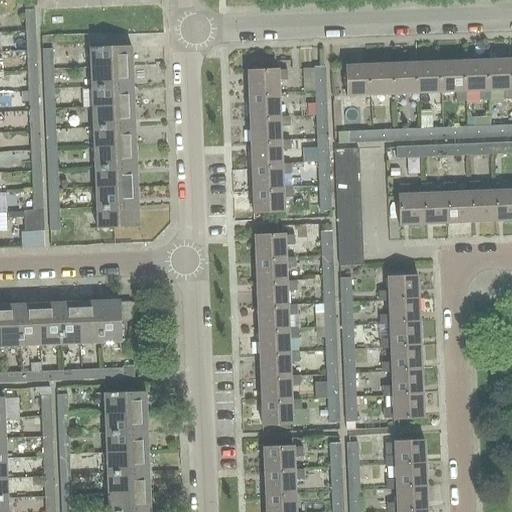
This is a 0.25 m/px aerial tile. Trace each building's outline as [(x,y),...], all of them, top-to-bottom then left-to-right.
[(25,32),(36,32),(35,10),(24,11),(25,32)] [(25,32),(26,52),(36,52),(36,32),(25,32)] [(89,70),(132,68),(131,48),(88,50),(89,70)] [(43,72),(53,72),(52,49),(42,50),(43,72)] [(26,52),(27,72),(37,72),(36,52),(26,52)] [(511,59),(489,61),(490,91),(503,90),(503,100),(511,99),(511,93),(511,90),(511,59)] [(489,61),(465,62),(466,92),(479,91),(479,101),(488,100),(488,91),(490,91),(489,61)] [(441,63),(442,93),(455,92),(455,102),(466,101),(466,92),(465,62),(441,63)] [(441,63),(417,64),(418,94),(442,93),(441,63)] [(393,64),(369,65),(370,96),(394,95),(393,64)] [(418,94),(417,64),(393,64),(394,95),(418,94)] [(370,96),(369,65),(345,66),(346,97),(370,96)] [(325,67),(324,67),(313,68),(313,70),(314,92),(326,91),(325,67)] [(132,68),(89,70),(90,90),(133,88),(132,68)] [(288,71),(278,71),(277,69),(247,71),(248,95),(278,93),(278,81),(288,81),(288,71)] [(314,92),(313,70),(302,70),(303,92),(314,92)] [(21,92),(28,92),(38,92),(37,72),(27,72),(27,83),(19,83),(19,92),(21,92)] [(54,92),(53,72),(43,72),(43,92),(54,92)] [(133,88),(90,90),(91,110),(133,108),(133,88)] [(327,115),(326,91),(314,92),(315,116),(327,115)] [(28,102),(28,112),(39,112),(38,92),(28,92),(28,102)] [(54,101),(54,92),(43,92),(44,112),(55,112),(54,101)] [(278,93),(248,95),(249,118),(279,117),(278,93)] [(133,108),(91,110),(91,130),(134,128),(133,108)] [(28,112),(29,132),(40,132),(39,112),(28,112)] [(56,132),(55,112),(44,112),(45,132),(56,132)] [(315,116),(316,140),(328,139),(327,115),(315,116)] [(279,117),(249,118),(250,143),(280,141),(280,127),(289,127),(289,117),(279,117)] [(511,137),(511,125),(491,126),(492,138),(511,137)] [(492,138),(491,126),(467,127),(468,139),(492,138)] [(468,139),(467,127),(443,128),(444,140),(468,139)] [(134,128),(91,130),(92,150),(135,148),(134,128)] [(444,140),(443,128),(419,129),(420,141),(444,140)] [(420,141),(419,129),(395,130),(396,142),(420,141)] [(396,142),(395,130),(371,131),(372,143),(396,142)] [(347,132),(348,144),(372,143),(371,131),(347,132)] [(29,132),(30,152),(41,152),(40,132),(29,132)] [(56,152),(56,132),(45,132),(46,152),(56,152)] [(348,144),(347,132),(338,133),(338,144),(348,144)] [(329,163),(328,139),(316,140),(317,164),(329,163)] [(290,141),(280,141),(250,143),(251,166),(281,165),(281,151),(291,150),(290,141)] [(511,142),(491,144),(491,155),(511,154),(511,142)] [(491,144),(467,145),(468,156),(491,155),(491,144)] [(467,145),(444,146),(444,157),(468,156),(467,145)] [(444,146),(420,147),(421,158),(444,157),(444,146)] [(421,158),(420,147),(395,148),(395,159),(421,158)] [(135,148),(92,150),(93,170),(136,168),(135,148)] [(359,161),(358,149),(334,150),(334,162),(359,161)] [(30,152),(31,172),(41,172),(41,152),(30,152)] [(57,172),(56,152),(46,152),(47,172),(57,172)] [(334,162),(335,174),(359,173),(359,161),(334,162)] [(317,164),(318,188),(330,187),(329,163),(317,164)] [(281,165),(251,166),(252,191),(282,189),(282,175),(291,174),(291,165),(281,165)] [(136,168),(93,170),(94,190),(137,188),(136,168)] [(399,177),(399,169),(390,169),(390,177),(399,177)] [(31,172),(32,192),(42,192),(41,172),(31,172)] [(58,192),(57,172),(47,172),(48,192),(58,192)] [(335,185),(360,184),(359,173),(335,174),(335,185)] [(446,193),(447,224),(470,223),(469,192),(455,193),(454,182),(445,183),(446,193)] [(469,182),(469,192),(470,223),(494,222),(493,192),(479,192),(478,182),(469,182)] [(422,184),(422,194),(423,225),(447,224),(446,193),(431,194),(431,183),(422,184)] [(360,184),(335,185),(336,197),(360,196),(360,184)] [(423,225),(422,194),(409,195),(408,185),(398,185),(399,195),(397,195),(399,226),(423,225)] [(331,211),(330,187),(318,188),(319,212),(331,211)] [(137,188),(94,190),(95,210),(138,208),(137,188)] [(292,189),(282,189),(252,191),(253,214),(283,213),(283,199),(292,198),(292,189)] [(511,220),(511,190),(493,192),(494,222),(511,220)] [(32,192),(33,212),(43,212),(42,192),(32,192)] [(59,212),(58,192),(48,192),(48,212),(59,212)] [(360,196),(336,197),(336,209),(361,208),(360,196)] [(138,208),(95,210),(96,230),(138,228),(138,208)] [(336,209),(337,220),(361,219),(361,208),(336,209)] [(33,232),(44,232),(43,212),(33,212),(33,232)] [(60,231),(59,212),(48,212),(49,232),(60,231)] [(361,219),(337,220),(337,232),(362,231),(361,219)] [(321,257),(332,256),(331,231),(320,232),(321,257)] [(338,244),(362,243),(362,231),(337,232),(338,244)] [(24,233),(21,233),(22,249),(45,248),(44,232),(33,232),(24,233)] [(294,236),(284,237),(284,234),(254,235),(255,259),(285,258),(285,246),(294,246),(294,236)] [(338,255),(363,254),(362,243),(338,244),(338,255)] [(363,266),(363,265),(363,254),(338,255),(339,267),(363,266)] [(322,281),(333,280),(332,256),(321,257),(322,281)] [(285,258),(255,259),(256,283),(286,282),(286,268),(295,268),(295,259),(285,259),(285,258)] [(378,301),(388,301),(418,300),(417,276),(387,277),(388,291),(377,292),(378,301)] [(339,279),(340,303),(352,302),(351,278),(339,279)] [(323,304),(334,304),(333,280),(322,281),(323,304)] [(296,282),(286,282),(256,283),(257,307),(287,306),(287,292),(296,292),(296,282)] [(379,325),(389,325),(419,324),(418,300),(388,301),(389,315),(378,315),(379,325)] [(98,303),(100,344),(121,344),(119,302),(98,303)] [(340,303),(341,327),(353,326),(352,302),(340,303)] [(98,303),(78,304),(80,345),(100,344),(98,303)] [(80,345),(78,304),(58,305),(60,346),(80,345)] [(324,328),(335,328),(334,304),(323,304),(324,328)] [(58,305),(38,306),(40,347),(60,346),(58,305)] [(287,306),(257,307),(258,331),(288,330),(288,316),(297,315),(297,305),(287,306)] [(40,347),(38,306),(19,307),(20,348),(40,347)] [(19,307),(0,307),(0,339),(0,349),(20,348),(19,307)] [(380,349),(390,349),(420,347),(419,324),(389,325),(389,338),(379,339),(380,349)] [(341,327),(342,351),(354,350),(353,326),(341,327)] [(324,328),(325,352),(336,352),(335,328),(324,328)] [(297,329),(288,330),(258,331),(259,355),(289,354),(289,339),(297,339),(297,329)] [(381,373),(391,373),(421,371),(420,347),(390,349),(390,362),(381,362),(381,373)] [(342,351),(343,374),(355,374),(354,350),(342,351)] [(326,376),(337,376),(336,352),(325,352),(326,376)] [(289,354),(259,355),(260,379),(290,378),(290,364),(295,364),(295,356),(289,356),(289,354)] [(40,363),(30,364),(31,372),(40,372),(40,363)] [(101,369),(102,380),(122,379),(122,378),(134,377),(133,366),(121,367),(121,368),(101,369)] [(101,369),(81,370),(82,381),(102,380),(101,369)] [(61,371),(62,382),(82,381),(81,370),(61,371)] [(61,371),(41,372),(42,382),(62,382),(61,371)] [(382,397),(392,396),(422,395),(421,371),(391,373),(391,386),(381,386),(382,397)] [(21,372),(2,373),(2,384),(22,383),(21,372)] [(21,372),(22,383),(42,382),(41,372),(40,372),(31,372),(21,372)] [(343,374),(344,398),(356,398),(355,374),(343,374)] [(327,400),(338,400),(337,376),(326,376),(327,400)] [(300,377),(290,378),(260,379),(261,403),(291,402),(291,387),(300,387),(300,377)] [(104,415),(146,414),(145,394),(104,395),(104,415)] [(383,419),(393,419),(393,420),(423,419),(422,395),(392,396),(392,408),(382,409),(383,419)] [(58,417),(68,417),(67,396),(57,396),(58,417)] [(52,418),(51,397),(41,397),(42,418),(52,418)] [(356,398),(344,398),(345,423),(357,422),(356,398)] [(328,424),(339,423),(340,423),(338,400),(327,400),(327,411),(328,417),(328,424)] [(300,401),(291,402),(261,403),(262,427),(292,425),(291,411),(301,410),(300,401)] [(146,414),(104,415),(105,436),(147,434),(146,414)] [(69,437),(68,417),(58,417),(58,437),(69,437)] [(42,418),(42,438),(52,438),(52,418),(42,418)] [(147,434),(105,436),(106,456),(147,454),(147,434)] [(59,457),(70,457),(69,437),(58,437),(59,457)] [(53,458),(52,438),(42,438),(43,458),(53,458)] [(395,466),(425,465),(424,441),(394,442),(394,456),(384,456),(385,466),(395,466)] [(359,467),(359,463),(358,447),(357,443),(346,444),(347,468),(359,467)] [(341,466),(340,444),(329,445),(330,467),(341,466)] [(303,448),(293,448),(293,446),(263,448),(264,470),(294,468),(293,457),(303,457),(303,448)] [(147,454),(106,456),(107,476),(148,474),(147,454)] [(70,477),(70,457),(59,457),(60,478),(70,477)] [(43,458),(44,478),(54,478),(53,458),(43,458)] [(425,465),(395,466),(395,479),(385,480),(386,490),(396,490),(426,488),(425,465)] [(341,466),(330,467),(331,489),(342,489),(341,466)] [(348,492),(360,491),(359,467),(347,468),(348,492)] [(294,468),(264,470),(265,492),(295,491),(295,481),(304,481),(303,470),(294,471),(294,468)] [(148,474),(107,476),(107,496),(149,494),(148,474)] [(61,498),(71,497),(70,477),(60,478),(61,498)] [(55,498),(54,478),(44,478),(45,498),(55,498)] [(427,511),(426,488),(396,490),(396,503),(386,503),(386,511),(427,511)] [(342,489),(331,489),(332,511),(343,511),(342,489)] [(265,511),(295,511),(295,491),(265,492),(265,511)] [(349,511),(360,511),(360,491),(348,492),(349,511)] [(149,511),(149,494),(107,496),(108,511),(149,511)] [(71,511),(71,497),(61,498),(61,511),(71,511)] [(45,498),(45,511),(55,511),(55,498),(45,498)] [(8,511),(8,500),(0,500),(0,511),(8,511)]
